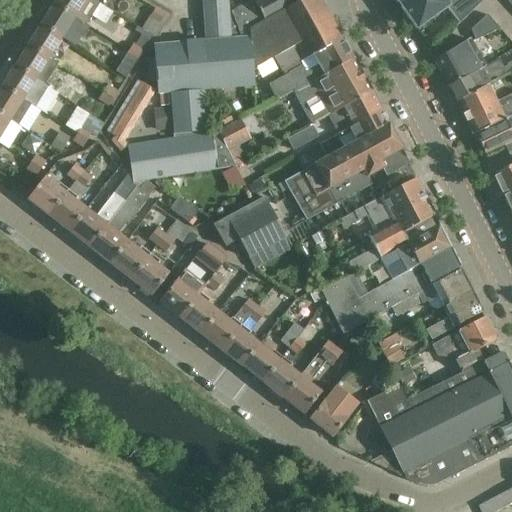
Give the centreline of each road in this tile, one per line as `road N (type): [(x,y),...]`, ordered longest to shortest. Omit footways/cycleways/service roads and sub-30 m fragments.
road 1 (residential): [(511,469),(425,503),(399,499),(325,461),(0,206)]
road 2 (tertiary): [(511,298),(363,0)]
